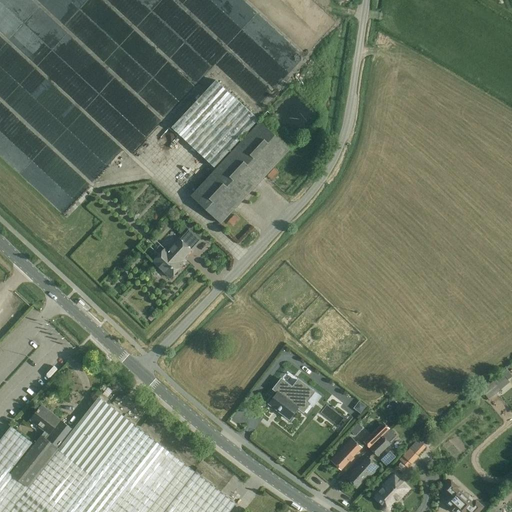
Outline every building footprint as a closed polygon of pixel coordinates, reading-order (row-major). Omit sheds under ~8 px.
[(172,127),(171,128),(215,169),(201,184),(198,186),(193,192),(190,195),(191,195),(199,203),(214,217),(221,223),(290,149),(283,143),(260,121),(255,117),(252,114),(215,80),(205,91),(202,94),(172,127)] [(193,177),(181,189),(189,196),(190,195),(193,192),(198,186),(201,184),(193,177)] [(179,221),(174,226),(182,233),(187,228),(179,221)] [(160,254),(153,262),(170,278),(183,265),(179,261),(183,257),(183,258),(191,250),(196,245),(201,239),(189,229),(179,239),(168,251),(165,248),(160,254)] [(503,373),(482,390),(489,399),(501,389),(510,382),(503,373)] [(292,386),(282,378),(274,389),(278,392),(269,404),(277,409),(277,408),(280,410),(279,412),(289,419),(298,408),(303,412),(317,393),(298,378),(292,386)] [(76,425),(72,430),(59,447),(42,435),(35,444),(11,426),(0,440),(0,511),(229,511),(236,504),(99,397),(77,425),(76,425)] [(355,407),(362,412),(366,406),(359,402),(355,407)] [(42,406),(31,419),(45,431),(42,435),(59,447),(72,430),(42,406)] [(29,411),(25,417),(30,420),(34,415),(29,411)] [(372,416),(376,420),(381,415),(377,411),(372,416)] [(361,426),(359,428),(362,431),(364,429),(365,431),(371,425),(366,420),(360,425),(361,426)] [(362,442),(369,449),(390,429),(382,421),(371,431),(372,432),(362,442)] [(390,429),(369,449),(376,456),(388,444),(389,445),(397,437),(390,429)] [(409,468),(419,457),(419,456),(426,447),(421,442),(427,437),(424,434),(399,459),(409,468)] [(351,439),(338,453),(331,460),(341,469),(361,448),(351,439)] [(391,450),(382,460),(386,464),(396,455),(391,450)] [(191,457),(187,462),(192,466),(196,461),(191,457)] [(368,477),(377,467),(367,458),(348,479),(357,487),(367,476),(368,477)] [(198,467),(195,471),(201,475),(204,471),(198,467)] [(393,474),(389,478),(382,486),(383,487),(374,497),(383,506),(383,508),(385,510),(387,510),(389,508),(389,506),(398,497),(400,499),(409,489),(393,474)] [(444,489),(444,490),(444,491),(444,492),(445,493),(446,493),(447,494),(450,495),(445,501),(457,511),(477,511),(483,507),(476,501),(472,505),(456,490),(458,487),(452,481),(447,486),(446,487),(445,487),(444,488),(444,489)]
